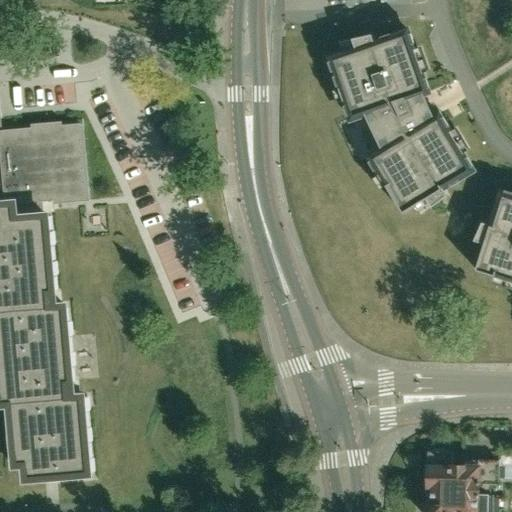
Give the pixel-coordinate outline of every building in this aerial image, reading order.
[(0,0),(0,358),(1,358),(2,371),(0,371),(0,388),(3,388),(5,402),(0,402),(0,403),(8,403),(9,418),(11,418),(11,419),(16,418),(17,432),(12,432),(12,433),(10,433),(12,448),(13,448),(14,449),(19,448),(20,462),(15,462),(15,464),(25,463),(26,477),(25,477),(25,478),(41,477),(47,477),(55,476),(58,476),(89,473),(89,472),(91,472),(90,457),(88,457),(88,456),(83,456),(81,443),(86,443),(86,441),(88,441),(87,427),(85,427),(85,426),(80,426),(79,413),(84,412),(84,411),(86,411),(84,396),(82,397),(82,395),(67,397),(66,383),(71,382),(71,381),(66,381),(65,368),(70,367),(70,366),(72,366),(70,351),(68,351),(68,350),(63,351),(62,337),(67,337),(67,336),(69,336),(68,321),(66,321),(66,320),(61,320),(59,307),(64,307),(64,305),(49,306),(48,292),(53,292),(53,290),(48,290),(47,277),(52,277),(52,276),(54,275),(52,261),(50,261),(50,260),(45,260),(44,247),(49,246),(49,245),(51,245),(50,230),(48,231),(48,230),(43,230),(41,217),(46,216),(46,214),(41,215),(40,201),(53,200),(60,199),(85,197),(79,125),(79,124),(79,123),(78,123),(24,128),(2,130),(0,130),(0,0)] [(460,0),(456,16),(482,23),(488,0),(460,0)] [(369,156),(379,174),(386,184),(402,212),(416,204),(426,198),(431,206),(447,195),(443,188),(473,170),(462,152),(450,131),(439,114),(434,116),(433,114),(434,114),(428,101),(427,101),(424,93),(429,92),(422,72),(414,49),(407,30),(374,41),(372,34),(352,38),(352,39),(355,48),(344,52),(329,57),(340,88),(344,99),(351,119),(365,114),(381,149),(369,156)] [(511,194),(500,191),(490,224),(482,221),(474,240),(484,243),(475,269),(495,275),(511,280),(511,194)] [(490,495),(491,485),(491,483),(498,483),(498,459),(466,459),(466,464),(453,464),(453,452),(428,452),(427,511),(493,511),(494,495),(490,495)]
